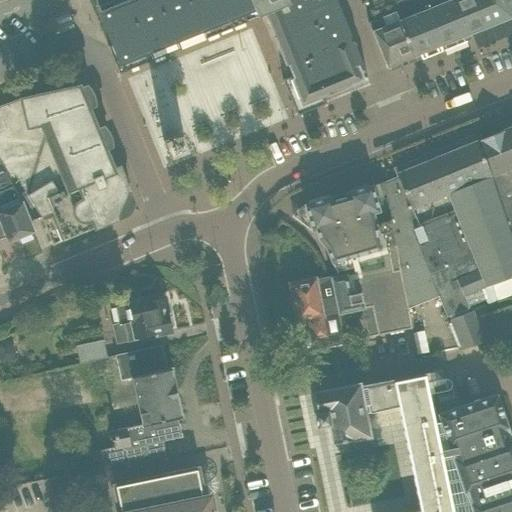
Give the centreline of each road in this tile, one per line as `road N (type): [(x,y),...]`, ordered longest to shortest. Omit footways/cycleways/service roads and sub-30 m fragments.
road 1 (residential): [(217,227),(268,181),(511,82)]
road 2 (residential): [(284,511),(240,291),(217,227)]
road 3 (residential): [(169,228),(72,0)]
road 4 (residential): [(0,297),(169,228)]
